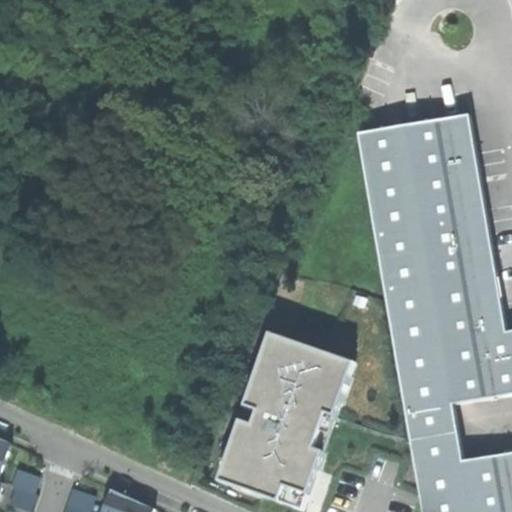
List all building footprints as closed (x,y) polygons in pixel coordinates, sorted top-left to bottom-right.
[(377,133),(361,136),(425,511),(511,511),(511,455),(466,463),(456,406),(511,396),(511,333),(509,334),(472,117),(377,133)] [(344,360),(274,335),(265,362),(274,365),(264,394),(254,391),(248,409),(261,413),(256,427),(243,423),(229,464),(240,468),(233,487),(263,498),(266,489),(299,500),(311,468),(320,472),(327,453),(318,450),(330,416),(339,419),(353,378),(340,373),(344,360)] [(0,481),(6,466),(13,445),(0,439),(0,481)] [(222,483),(233,487),(240,468),(229,464),(222,483)] [(304,511),(306,511),(320,472),(311,468),(299,500),(266,489),(263,498),(304,511)] [(13,488),(17,490),(35,496),(41,478),(19,471),(13,488)] [(34,511),(40,497),(35,496),(17,490),(12,505),(32,511),(34,511)] [(74,490),(67,508),(78,511),(92,511),(98,498),(74,490)] [(106,511),(155,511),(156,511),(114,492),(108,507),(106,511)]
